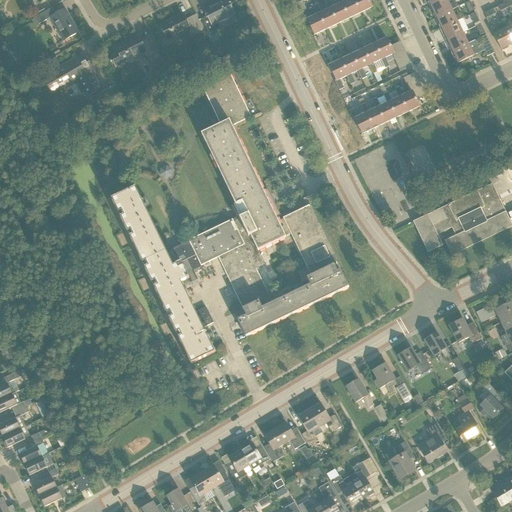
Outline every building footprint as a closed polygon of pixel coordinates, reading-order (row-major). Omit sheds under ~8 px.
[(215,4),(204,10),(207,17),(201,20),(208,35),(220,30),(216,24),(218,23),(219,24),(227,20),(226,18),(234,15),(226,0),(223,0),(219,2),(218,2),(215,3),(215,4)] [(335,25),(347,20),(339,4),(332,7),(328,0),(326,0),(324,1),(328,9),(335,25)] [(347,20),(358,14),(350,0),(347,0),(344,2),(343,0),(337,0),(339,4),(347,20)] [(350,0),(358,14),(372,8),(368,0),(367,0),(365,1),(364,0),(350,0)] [(430,9),(435,18),(452,10),(458,7),(456,2),(450,5),(447,0),(442,0),(429,7),(430,9)] [(468,11),(472,9),(468,1),(464,3),(468,11)] [(498,6),(501,11),(509,7),(507,3),(504,4),(498,6)] [(324,30),(335,25),(328,9),(321,13),(317,4),(313,6),(317,15),(324,30)] [(79,32),(65,9),(56,14),(52,8),(34,18),(38,25),(50,18),(63,41),(79,32)] [(485,17),(494,13),(492,9),(483,13),(485,17)] [(314,35),(324,30),(317,15),(310,18),(306,10),(301,12),(306,21),(307,21),(314,35)] [(452,10),(435,18),(440,29),(457,21),(463,18),(461,14),(455,17),(452,10)] [(473,23),(478,21),(473,12),(469,14),(473,23)] [(186,21),(182,14),(160,25),(168,41),(189,30),(192,35),(198,32),(191,18),(186,21)] [(440,29),(445,41),(463,32),(457,21),(440,29)] [(479,34),(483,32),(479,24),(475,26),(479,34)] [(500,31),(494,34),(502,51),(511,46),(511,42),(505,29),(503,24),(498,26),(500,31)] [(445,41),(451,52),(468,44),(463,32),(445,41)] [(118,53),(112,56),(117,66),(144,52),(147,57),(153,53),(147,40),(141,43),(138,36),(116,47),(118,53)] [(468,44),(451,52),(456,64),(484,51),(487,57),(494,54),(486,37),(481,39),(484,45),(479,48),(475,40),(468,44)] [(391,53),(388,47),(390,46),(386,38),(374,44),(382,59),(380,60),(384,68),(389,66),(385,58),(392,55),(391,53)] [(218,42),(211,45),(214,51),(221,48),(218,42)] [(388,47),(391,53),(402,47),(400,42),(390,46),(388,47)] [(374,63),(380,60),(382,59),(374,44),(363,50),(370,65),(369,65),(373,74),(377,71),(374,63)] [(402,47),(391,53),(392,55),(393,58),(405,52),(402,47)] [(363,69),(369,65),(370,65),(363,50),(351,55),(359,71),(357,71),(361,79),(366,77),(363,69)] [(405,52),(393,58),(396,63),(408,58),(405,52)] [(351,74),(357,71),(359,71),(351,55),(340,61),(347,76),(346,77),(350,84),(355,82),(351,74)] [(64,67),(44,79),(52,93),(50,89),(64,81),(66,85),(78,77),(85,89),(82,91),(86,97),(98,91),(87,72),(93,69),(92,69),(90,70),(88,67),(85,61),(82,63),(78,57),(63,65),(64,67)] [(19,58),(13,61),(16,66),(22,63),(19,58)] [(161,58),(155,61),(161,73),(167,71),(161,58)] [(410,63),(408,58),(396,63),(398,69),(410,63)] [(340,80),(346,77),(347,76),(340,61),(329,66),(336,80),(335,81),(339,90),(344,88),(340,80)] [(158,69),(151,72),(154,79),(161,77),(158,69)] [(406,84),(417,78),(415,73),(403,78),(406,84)] [(240,220),(233,223),(232,220),(189,241),(189,242),(180,246),(192,271),(218,257),(242,308),(242,309),(245,316),(237,320),(246,338),(349,288),(340,270),(337,272),(334,265),(337,264),(309,206),(292,214),(291,212),(283,216),(284,218),(283,218),(283,220),(278,222),(232,127),(251,117),(230,74),(202,88),(220,125),(201,135),(241,217),(239,218),(240,220)] [(415,99),(413,100),(411,95),(410,92),(404,96),(399,87),(397,82),(397,81),(396,78),(391,81),(399,98),(406,113),(419,107),(415,99)] [(406,84),(408,89),(420,84),(417,78),(406,84)] [(96,110),(122,95),(116,83),(89,99),(96,110)] [(408,89),(410,92),(411,95),(423,89),(420,84),(408,89)] [(413,100),(415,99),(425,94),(423,89),(411,95),(413,100)] [(383,95),(387,103),(395,119),(406,113),(399,98),(392,101),(388,93),(383,95)] [(387,103),(381,106),(377,98),(372,100),(376,108),(383,124),(395,119),(387,103)] [(361,106),(365,114),(372,129),(383,124),(376,108),(370,111),(366,103),(361,106)] [(354,109),(349,111),(354,121),(355,120),(362,134),(372,129),(365,114),(358,117),(354,109)] [(481,147),(454,160),(459,171),(486,158),(481,147)] [(415,186),(419,184),(404,153),(400,155),(415,186)] [(501,167),(492,172),(494,178),(503,173),(501,167)] [(427,215),(413,222),(428,253),(442,246),(437,235),(451,228),(455,236),(445,241),(452,256),(511,226),(511,225),(505,210),(505,211),(500,200),(492,184),(484,187),(484,188),(476,192),(442,208),(427,215)] [(196,279),(192,271),(180,246),(166,253),(135,188),(111,199),(190,364),(214,353),(203,328),(213,323),(206,307),(195,313),(181,282),(189,279),(190,282),(196,279)] [(326,197),(322,190),(304,199),(308,206),(326,197)] [(511,317),(511,303),(511,302),(491,312),(489,307),(476,313),(481,323),(497,315),(501,323),(511,317)] [(511,317),(501,323),(504,330),(500,332),(506,345),(511,342),(511,317)] [(463,319),(449,326),(457,342),(468,337),(471,343),(480,339),(474,326),(468,330),(463,319)] [(437,333),(425,341),(433,356),(441,352),(445,359),(450,356),(445,349),(446,348),(437,333)] [(484,343),(475,348),(477,353),(486,348),(484,343)] [(411,349),(398,356),(407,371),(413,368),(414,369),(418,367),(422,374),(430,369),(422,355),(416,358),(411,349)] [(498,360),(506,357),(503,349),(495,352),(498,360)] [(458,357),(452,361),(459,372),(465,369),(458,357)] [(2,366),(4,371),(19,364),(17,359),(2,366)] [(385,364),(373,372),(377,380),(374,382),(379,389),(385,385),(390,394),(395,391),(392,387),(396,384),(394,380),(395,380),(385,364)] [(23,369),(8,376),(10,382),(25,374),(23,369)] [(359,380),(346,387),(355,403),(362,398),(368,409),(374,405),(359,380)] [(9,388),(7,384),(0,387),(0,400),(16,393),(12,387),(9,388)] [(403,400),(411,395),(404,384),(396,389),(403,400)] [(480,406),(483,410),(480,413),(488,422),(492,418),(492,419),(502,409),(492,399),(497,394),(488,385),(482,392),(488,398),(480,406)] [(13,410),(14,413),(26,407),(30,405),(29,402),(31,402),(29,399),(21,403),(16,393),(0,400),(0,413),(11,408),(13,410)] [(419,394),(413,398),(417,406),(423,402),(419,394)] [(462,427),(456,430),(463,443),(480,433),(468,412),(474,409),(465,394),(456,399),(464,413),(457,418),(462,427)] [(40,400),(35,403),(37,408),(43,406),(45,405),(42,399),(40,400)] [(320,403),(309,410),(319,428),(325,424),(331,433),(341,427),(334,416),(329,418),(320,403)] [(388,418),(380,405),(375,408),(383,422),(388,418)] [(29,412),(26,407),(14,413),(16,418),(0,425),(0,431),(3,437),(17,430),(20,429),(26,426),(21,416),(29,412)] [(312,432),(319,428),(309,410),(297,416),(307,432),(301,435),(308,447),(318,441),(312,432)] [(286,423),(275,430),(284,444),(289,441),(294,450),(304,443),(298,433),(293,436),(286,423)] [(418,446),(428,464),(447,452),(439,439),(444,436),(437,423),(426,430),(431,439),(418,446)] [(26,426),(20,429),(3,437),(8,448),(26,439),(29,444),(41,438),(39,433),(31,437),(26,426)] [(275,430),(264,436),(272,449),(266,452),(272,462),(283,456),(278,448),(284,444),(275,430)] [(49,454),(41,438),(29,444),(31,449),(19,455),(24,465),(42,457),(46,455),(49,454)] [(400,480),(415,471),(408,460),(414,457),(405,442),(395,448),(399,455),(388,461),(400,480)] [(252,443),(241,450),(250,465),(256,461),(259,465),(269,459),(261,445),(255,448),(252,443)] [(241,450),(229,457),(232,462),(226,466),(235,481),(247,474),(243,469),(250,465),(241,450)] [(46,455),(42,457),(24,465),(29,476),(41,470),(44,475),(56,469),(54,464),(51,465),(46,455)] [(363,501),(374,494),(365,479),(376,473),(368,460),(353,469),(360,481),(354,485),(363,501)] [(202,473),(212,490),(218,486),(225,497),(235,490),(225,473),(220,476),(214,466),(202,473)] [(58,474),(56,469),(44,475),(46,480),(34,486),(39,497),(57,488),(52,478),(58,474)] [(202,473),(190,480),(196,490),(191,493),(199,506),(207,501),(204,494),(212,490),(202,473)] [(81,493),(90,488),(85,477),(76,481),(81,493)] [(354,485),(349,477),(342,481),(340,477),(330,482),(338,495),(343,492),(352,507),(363,501),(354,485)] [(490,488),(501,507),(511,500),(511,477),(508,480),(509,482),(503,485),(501,481),(490,488)] [(319,505),(323,511),(338,511),(331,499),(335,496),(328,483),(318,489),(326,501),(319,505)] [(62,499),(57,488),(39,497),(44,507),(62,499)] [(174,493),(167,497),(176,511),(182,508),(184,511),(190,511),(191,511),(178,490),(177,488),(172,491),(174,493)] [(3,498),(0,499),(0,511),(16,511),(13,506),(7,508),(3,498)] [(308,501),(298,506),(301,511),(323,511),(319,505),(312,509),(308,501)] [(156,509),(152,503),(140,510),(141,511),(164,511),(161,506),(156,509)] [(286,511),(299,511),(294,503),(285,509),(286,511)]
